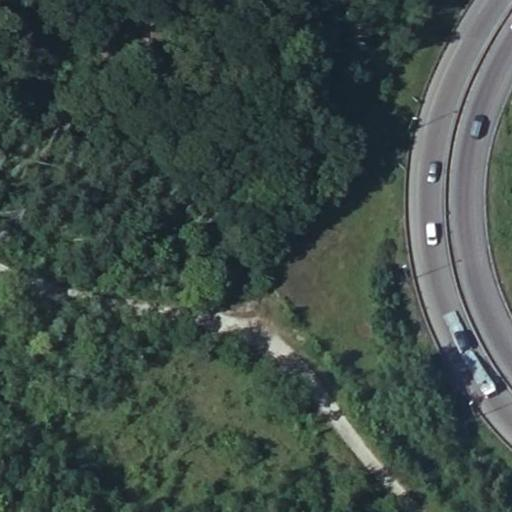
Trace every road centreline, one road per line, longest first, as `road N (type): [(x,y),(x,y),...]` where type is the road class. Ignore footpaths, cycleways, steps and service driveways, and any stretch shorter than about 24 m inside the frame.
road 1 (unclassified): [(0,271),(81,298),(259,328),(421,511)]
road 2 (motorway): [(498,0),(459,66),(438,124),(429,223),(451,330),(470,371),(511,425)]
road 3 (motorway): [(511,370),(476,305),(457,211),(480,91),(511,31)]
